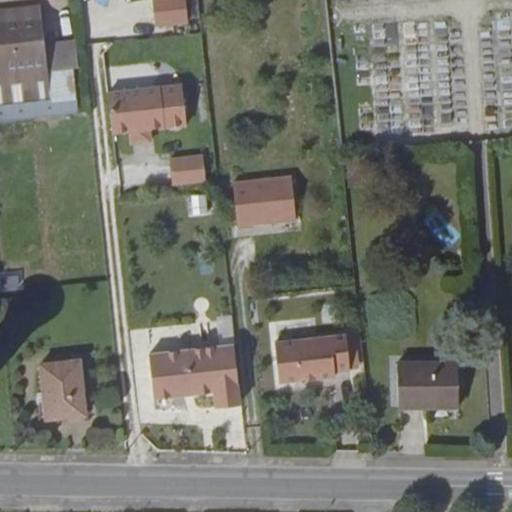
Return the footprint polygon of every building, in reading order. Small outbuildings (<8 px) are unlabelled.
[(189,25),(188,0),(155,0),(156,26),(189,25)] [(41,6),(0,9),(0,100),(51,95),(41,6)] [(184,87),(109,94),(113,135),(135,133),(134,128),(148,127),(148,132),(188,128),(184,87)] [(375,152),(348,154),(350,187),(377,185),(375,152)] [(204,156),(171,159),(173,183),(207,181),(204,156)] [(292,178),(235,184),(240,230),(256,229),(255,225),(296,222),(292,178)] [(208,194),(193,194),(193,215),(208,215),(208,194)] [(52,254),(69,253),(68,228),(51,228),(52,254)] [(242,271),(246,296),(266,293),(262,268),(242,271)] [(53,285),(12,289),(13,302),(54,298),(53,285)] [(334,372),(348,371),(345,335),(274,343),(278,384),(302,381),(302,378),(314,377),(314,380),(334,378),(334,372)] [(232,343),(148,350),(153,395),(212,391),(213,405),(238,403),(232,343)] [(78,359),(40,363),(44,418),(84,414),(78,359)] [(456,362),(395,363),(396,406),(432,407),(432,404),(456,404),(456,362)]
